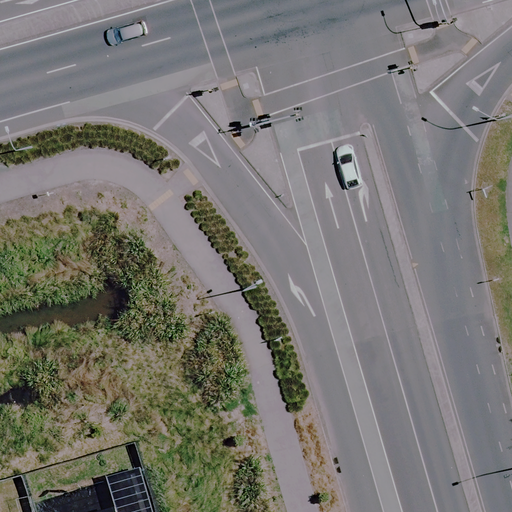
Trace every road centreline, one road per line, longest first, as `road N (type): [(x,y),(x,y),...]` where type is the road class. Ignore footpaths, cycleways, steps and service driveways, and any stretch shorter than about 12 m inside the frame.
road 1 (secondary): [(398,413),(169,114),(107,91),(34,82)]
road 2 (secondary): [(398,413),(269,14)]
road 3 (secondary): [(431,201),(497,511)]
road 4 (secondary): [(269,14),(34,82)]
road 5 (secondary): [(364,0),(431,201)]
road 6 (secondary): [(511,49),(476,81),(431,201)]
